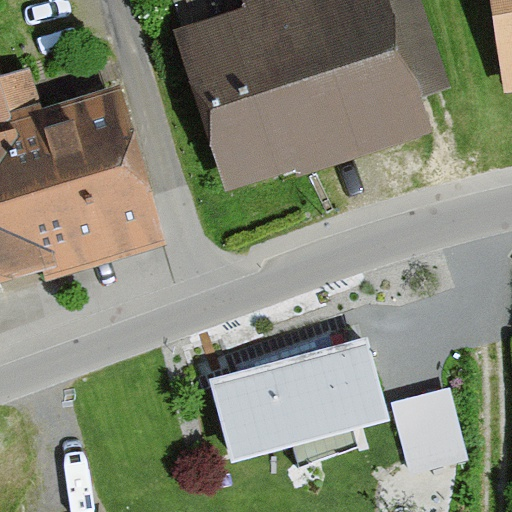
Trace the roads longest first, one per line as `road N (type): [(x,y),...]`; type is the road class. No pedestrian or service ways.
road 1 (residential): [(207,310),(122,0)]
road 2 (unclassified): [(207,310),(511,208)]
road 3 (unclassified): [(0,384),(207,310)]
